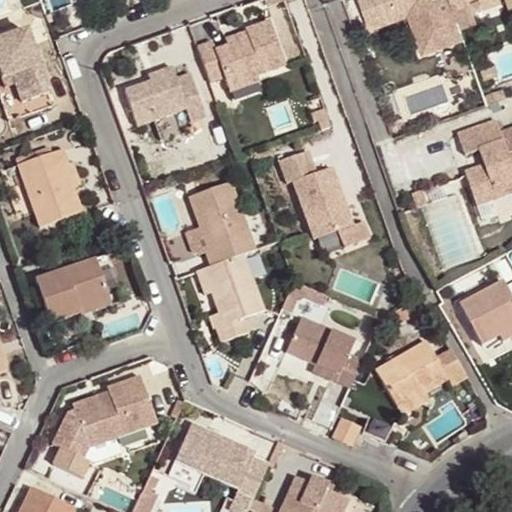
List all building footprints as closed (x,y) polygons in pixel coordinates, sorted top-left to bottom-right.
[(359,0),(369,28),(429,6),(432,13),(442,10),(451,7),(453,7),(452,6),(449,0),(359,0)] [(457,24),(451,7),(442,10),(447,26),(457,24)] [(286,66),(268,22),(245,30),(246,33),(248,38),(226,46),(215,50),(212,42),(197,48),(210,85),(225,80),(228,88),(257,77),(286,66)] [(48,95),(26,32),(0,41),(0,77),(1,80),(11,76),(15,86),(22,104),(48,95)] [(246,33),(225,41),(226,46),(248,38),(246,33)] [(177,79),(173,68),(156,74),(158,79),(149,83),(125,92),(137,128),(186,109),(191,123),(205,117),(191,75),(177,79)] [(158,79),(156,74),(147,77),(149,83),(158,79)] [(15,86),(11,76),(1,80),(4,89),(15,86)] [(257,77),(228,88),(230,93),(259,83),(257,77)] [(279,132),(293,127),(284,103),(270,108),(279,132)] [(330,130),(324,110),(311,115),(314,123),(317,122),(321,133),(330,130)] [(511,129),(502,134),(496,120),(458,134),(466,157),(479,152),(483,151),(488,165),(484,166),(465,172),(477,206),(498,199),(495,191),(511,184),(511,129)] [(73,190),(64,165),(67,164),(63,151),(17,167),(39,229),(82,214),(73,190)] [(479,152),(484,166),(488,165),(483,151),(479,152)] [(353,226),(332,169),(316,174),(308,152),(279,162),(287,185),(293,182),(314,241),(338,232),(345,249),(370,239),(363,223),(353,226)] [(81,187),(72,163),(67,164),(64,165),(73,190),(81,187)] [(256,251),(231,183),(189,198),(200,228),(209,251),(205,253),(210,267),(244,255),(256,251)] [(511,184),(495,191),(498,199),(511,193),(511,184)] [(417,209),(427,206),(423,191),(413,195),(417,209)] [(209,251),(200,228),(193,231),(201,254),(205,253),(209,251)] [(264,313),(244,255),(210,267),(203,270),(213,296),(219,315),(209,319),(213,331),(217,330),(221,344),(249,334),(245,319),(264,313)] [(109,298),(95,260),(35,281),(50,324),(81,314),(79,309),(109,298)] [(213,296),(203,270),(196,272),(205,298),(213,296)] [(329,298),(294,282),(291,289),(312,299),(321,302),(320,305),(326,308),(329,298)] [(500,339),(511,332),(511,296),(504,283),(461,307),(484,348),(500,339)] [(109,298),(79,309),(81,314),(81,317),(111,306),(109,298)] [(420,299),(389,316),(394,326),(426,309),(420,299)] [(389,316),(386,310),(381,313),(376,311),(374,318),(380,321),(389,316)] [(342,337),(301,319),(286,354),(315,367),(338,378),(335,384),(349,390),(361,362),(348,356),(354,343),(342,337)] [(511,339),(511,332),(500,339),(503,344),(511,339)] [(450,350),(436,359),(425,342),(375,372),(397,411),(425,394),(448,380),(452,387),(467,379),(450,350)] [(338,378),(315,367),(312,373),(330,381),(335,384),(338,378)] [(157,426),(140,377),(106,389),(107,393),(110,400),(74,413),(66,416),(52,446),(59,450),(52,466),(82,480),(89,463),(82,460),(87,451),(157,426)] [(342,407),(349,390),(335,384),(330,381),(312,421),(331,429),(342,407)] [(367,383),(348,410),(369,420),(363,434),(380,442),(383,443),(384,443),(394,421),(367,383)] [(107,393),(71,406),(74,413),(110,400),(107,393)] [(425,394),(397,411),(402,419),(430,402),(425,394)] [(361,428),(342,419),(333,439),(352,448),(361,428)] [(255,455),(190,425),(174,461),(204,475),(237,491),(231,503),(248,509),(253,500),(268,467),(253,460),(255,455)] [(204,475),(174,461),(171,468),(201,482),(204,475)] [(332,495),(325,492),(328,486),(312,479),(308,484),(295,478),(280,511),(342,511),(348,502),(332,495)] [(335,489),(328,486),(325,492),(332,495),(335,489)] [(74,511),(76,510),(30,488),(18,511),(74,511)] [(133,511),(149,511),(157,496),(144,490),(133,511)] [(271,511),(273,509),(253,500),(248,509),(248,510),(252,511),(271,511)] [(248,509),(231,503),(228,511),(230,511),(247,511),(248,510),(248,509)]
